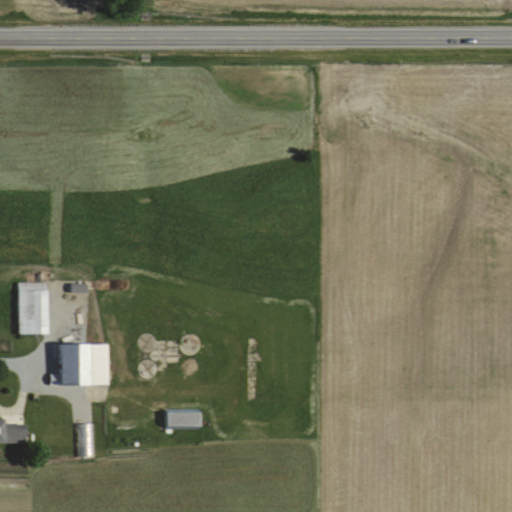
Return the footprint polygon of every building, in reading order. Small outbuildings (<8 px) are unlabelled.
[(12,282),(12,333),(41,333),(41,282),(12,282)] [(161,340),(142,335),(139,346),(157,352),(161,340)] [(193,335),(176,335),(176,352),(193,352),(193,335)] [(50,343),(50,384),(102,384),(102,343),(50,343)] [(192,357),(177,357),(177,373),(192,373),(192,357)] [(133,360),(133,375),(151,375),(151,360),(133,360)] [(196,408),(158,408),(158,428),(196,428),(196,408)]
